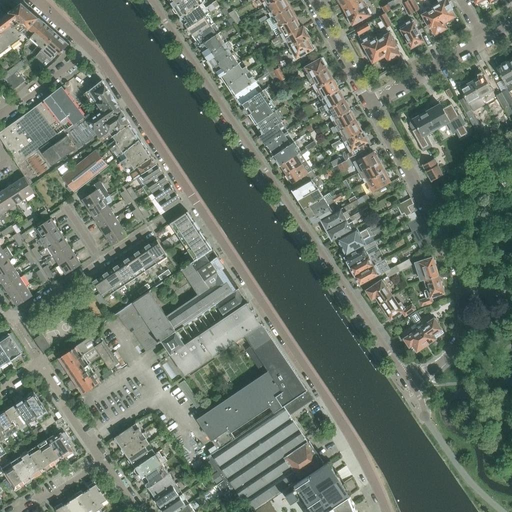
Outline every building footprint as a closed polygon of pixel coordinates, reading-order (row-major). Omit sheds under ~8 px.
[(199,0),(183,0),(173,7),(173,10),(175,13),(177,14),(180,17),(201,3),(199,0)] [(286,0),(277,0),(266,6),(271,17),(289,7),(286,3),(287,1),(286,0)] [(346,0),(339,4),(343,11),(345,10),(346,14),(364,4),(365,3),(369,1),(367,0),(346,0)] [(408,0),(403,3),(409,15),(414,12),(408,0)] [(420,9),(416,3),(414,0),(408,0),(414,12),(420,9)] [(447,0),(445,1),(444,0),(436,0),(438,1),(433,4),(444,24),(451,20),(450,18),(455,16),(452,10),(453,10),(447,0)] [(393,1),(382,7),(385,13),(396,7),(393,1)] [(208,16),(219,8),(216,2),(205,9),(203,5),(201,3),(180,17),(180,20),(182,23),(184,24),(187,28),(207,15),(208,16)] [(364,4),(346,14),(347,14),(348,17),(347,18),(351,25),(370,15),(367,9),(368,8),(365,3),(364,4)] [(447,29),(444,24),(433,4),(432,5),(433,6),(422,12),(423,14),(422,15),(429,28),(431,27),(435,33),(440,30),(441,32),(447,29)] [(8,15),(0,20),(0,32),(9,43),(22,33),(28,39),(29,39),(34,33),(29,29),(38,18),(23,5),(20,5),(8,15)] [(291,8),(289,7),(271,17),(266,19),(272,30),(277,27),(295,18),(292,13),(293,12),(291,8)] [(236,23),(241,21),(235,10),(228,13),(236,23)] [(386,28),(392,25),(385,13),(380,16),(386,28)] [(231,25),(234,22),(228,14),(225,16),(231,25)] [(213,24),(208,16),(207,15),(187,28),(193,37),(213,24)] [(38,18),(29,29),(34,33),(29,39),(38,47),(33,53),(37,56),(56,34),(38,18)] [(296,18),(295,18),(277,27),(283,38),(300,28),(298,24),(299,22),(296,18)] [(418,45),(424,42),(412,20),(400,27),(409,43),(409,42),(411,47),(417,44),(418,45)] [(358,35),(371,28),(367,23),(355,30),(358,35)] [(219,33),(214,25),(213,24),(193,37),(199,46),(219,33)] [(309,38),(309,37),(303,26),(300,28),(283,38),(289,49),(308,38),(309,38)] [(0,49),(9,43),(0,32),(0,49)] [(226,43),(220,34),(219,33),(199,46),(206,56),(226,43)] [(395,47),(397,46),(389,33),(377,39),(386,56),(388,60),(394,57),(394,58),(400,55),(395,47)] [(37,56),(36,57),(43,63),(47,58),(51,62),(58,53),(60,54),(68,45),(56,34),(37,56)] [(386,56),(377,39),(375,36),(371,39),(369,36),(361,41),(368,53),(367,53),(369,56),(368,56),(371,62),(378,58),(379,60),(386,56)] [(306,53),(313,49),(308,38),(289,49),(295,59),(300,56),(301,57),(306,54),(306,53)] [(233,53),(227,44),(226,43),(206,56),(213,66),(216,65),(233,53)] [(240,63),(234,54),(233,53),(216,65),(219,71),(217,72),(220,76),(222,75),(240,63)] [(323,58),(322,59),(321,58),(303,68),(307,77),(326,66),(325,65),(327,64),(323,58)] [(5,61),(1,64),(6,70),(10,67),(5,61)] [(511,104),(511,98),(507,90),(508,89),(510,92),(511,90),(511,68),(508,62),(507,62),(507,61),(501,64),(501,65),(496,68),(503,80),(497,83),(502,92),(501,93),(505,99),(509,106),(511,104)] [(228,84),(249,71),(243,62),(240,64),(240,63),(222,75),(228,84)] [(280,67),(274,70),(270,64),(265,68),(266,69),(270,74),(272,78),(283,73),(280,67)] [(328,67),(326,67),(326,66),(307,77),(313,87),(331,77),(329,72),(330,71),(328,67)] [(258,82),(270,74),(266,69),(264,71),(266,74),(257,80),(258,82)] [(7,80),(6,80),(13,90),(19,86),(18,84),(23,80),(21,76),(18,71),(16,73),(12,75),(9,78),(7,80)] [(235,94),(255,81),(249,71),(228,84),(235,94)] [(275,83),(285,77),(283,73),(272,78),(275,83)] [(489,82),(487,83),(483,76),(478,78),(477,77),(472,80),(472,81),(471,82),(481,98),(482,98),(482,99),(488,96),(490,100),(494,97),(495,92),(489,82)] [(333,78),(332,77),(331,77),(313,87),(319,97),(337,87),(335,83),(335,81),(333,78)] [(102,81),(83,95),(91,107),(95,104),(98,108),(114,99),(102,81)] [(263,89),(261,90),(255,81),(235,94),(242,105),(264,90),(263,89)] [(479,127),(470,110),(483,103),(481,98),(471,82),(460,88),(461,90),(460,90),(463,95),(464,95),(465,97),(459,100),(474,129),(479,127)] [(29,112),(0,132),(0,137),(18,166),(25,161),(38,151),(40,150),(84,117),(62,87),(29,112)] [(339,88),(338,88),(337,87),(319,97),(323,105),(319,108),(322,113),(326,110),(344,100),(340,93),(341,92),(339,88)] [(247,115),(249,115),(270,100),(264,90),(242,105),(245,108),(243,110),(243,111),(245,114),(247,115)] [(294,100),(287,90),(282,93),(289,103),(294,100)] [(509,106),(505,99),(501,93),(496,96),(504,109),(509,106)] [(84,117),(40,150),(52,166),(77,148),(77,149),(97,135),(101,139),(112,132),(105,122),(122,111),(114,99),(98,108),(93,111),(84,117)] [(277,110),(272,102),(270,100),(249,115),(255,125),(277,110)] [(346,101),(345,101),(344,100),(326,110),(332,121),(350,111),(347,106),(348,104),(346,101)] [(426,156),(433,153),(430,147),(431,147),(424,135),(440,127),(447,140),(451,146),(468,136),(450,105),(442,109),(440,104),(421,114),(419,111),(411,116),(413,119),(412,119),(411,119),(411,120),(410,121),(410,122),(410,123),(409,124),(410,124),(410,125),(413,131),(412,131),(426,156)] [(284,120),(277,110),(255,125),(262,134),(280,122),(284,120)] [(112,132),(101,139),(104,144),(115,136),(115,137),(116,136),(115,136),(130,124),(122,111),(105,122),(112,132)] [(352,112),(350,111),(332,121),(335,126),(331,128),(333,133),(338,131),(356,121),(353,117),(354,115),(352,112)] [(303,122),(308,119),(305,114),(300,117),(303,122)] [(358,122),(356,121),(338,131),(344,142),(362,131),(359,127),(360,126),(358,122)] [(267,146),(287,132),(280,122),(262,134),(260,136),(267,146)] [(117,139),(108,145),(111,150),(112,149),(111,148),(135,131),(130,124),(115,136),(116,136),(115,137),(117,139)] [(301,138),(309,132),(307,129),(298,134),(301,138)] [(364,143),(369,141),(364,130),(362,131),(344,142),(348,150),(344,152),(343,156),(345,161),(365,149),(365,150),(368,148),(364,143)] [(135,131),(111,148),(112,149),(111,150),(117,158),(140,139),(135,131)] [(294,142),(287,132),(267,146),(274,156),(294,142)] [(140,139),(117,158),(127,174),(137,167),(152,157),(145,148),(147,147),(142,139),(141,140),(140,139)] [(314,141),(305,147),(305,148),(306,149),(307,151),(316,145),(314,141)] [(280,165),(300,152),(294,142),(274,156),(275,158),(280,165)] [(302,154),(307,151),(306,149),(305,148),(300,152),(280,165),(280,166),(280,165),(287,175),(302,165),(302,164),(307,161),(302,154)] [(368,154),(365,150),(365,149),(345,161),(342,163),(333,167),(332,168),(336,175),(354,164),(359,172),(379,161),(373,151),(368,154)] [(38,151),(25,161),(37,178),(50,169),(38,151)] [(88,159),(64,178),(75,192),(88,183),(108,167),(96,152),(88,159)] [(139,170),(131,175),(134,180),(136,178),(141,175),(157,165),(152,157),(137,167),(139,170)] [(331,163),(333,167),(342,163),(339,158),(331,163)] [(435,158),(422,165),(431,181),(442,175),(437,166),(439,165),(435,158)] [(381,166),(379,161),(359,172),(364,182),(384,172),(381,166)] [(141,175),(136,178),(142,188),(147,184),(163,174),(157,165),(141,175)] [(307,172),(302,165),(287,175),(293,183),(293,184),(308,174),(307,172)] [(296,187),(316,176),(312,171),(308,174),(293,184),(296,187)] [(389,179),(385,171),(384,172),(364,182),(370,193),(390,182),(388,179),(389,179)] [(147,184),(142,188),(148,197),(169,183),(163,174),(147,184)] [(317,188),(323,184),(317,176),(316,176),(296,187),(292,190),(297,198),(317,188)] [(35,192),(25,177),(15,183),(25,199),(35,192)] [(393,188),(402,183),(399,177),(390,182),(393,188)] [(88,196),(82,200),(88,209),(109,196),(100,181),(85,191),(88,196)] [(16,204),(25,199),(15,183),(6,189),(16,204)] [(169,183),(148,197),(154,206),(175,192),(169,183)] [(326,189),(320,192),(317,188),(297,198),(303,207),(324,196),(328,194),(329,193),(326,189)] [(0,199),(7,210),(16,204),(6,189),(0,192),(0,199)] [(175,192),(154,206),(160,215),(181,202),(175,192)] [(328,206),(342,197),(340,194),(327,202),(324,196),(303,207),(309,216),(328,206)] [(346,211),(370,199),(367,194),(357,199),(350,203),(340,208),(339,206),(336,207),(338,210),(332,212),(320,219),(327,231),(350,218),(346,211)] [(109,196),(88,209),(94,218),(110,208),(108,206),(112,203),(112,200),(109,196)] [(410,214),(417,210),(414,204),(407,208),(408,211),(410,214)] [(320,219),(332,212),(328,206),(309,216),(313,222),(320,219)] [(110,208),(94,218),(100,227),(115,217),(110,208)] [(352,223),(371,212),(369,208),(350,218),(327,231),(332,241),(336,239),(355,229),(352,223)] [(177,233),(194,222),(188,212),(170,223),(177,233)] [(115,217),(100,227),(106,236),(121,226),(115,217)] [(42,238),(57,228),(51,218),(36,228),(42,238)] [(194,222),(177,233),(183,243),(200,231),(194,222)] [(341,247),(378,228),(376,223),(359,233),(356,228),(355,229),(336,239),(341,247)] [(417,242),(422,239),(431,235),(425,224),(412,232),(417,242)] [(121,226),(106,236),(112,246),(127,236),(121,226)] [(57,228),(42,238),(39,240),(45,249),(48,247),(63,237),(57,228)] [(363,242),(381,232),(378,228),(341,247),(346,256),(365,246),(363,242)] [(200,231),(183,243),(189,252),(206,240),(200,231)] [(425,243),(433,239),(431,235),(422,239),(425,243)] [(48,247),(54,256),(69,246),(63,237),(48,247)] [(146,246),(145,247),(157,264),(168,257),(156,240),(150,244),(149,244),(148,245),(148,244),(146,245),(146,246)] [(206,240),(189,252),(195,261),(212,249),(212,248),(206,240)] [(346,256),(344,257),(350,268),(381,252),(375,241),(365,246),(346,256)] [(54,256),(59,265),(75,255),(69,246),(54,256)] [(136,253),(135,254),(146,271),(157,264),(145,247),(139,251),(138,252),(138,251),(135,252),(136,253)] [(0,265),(9,259),(13,257),(7,248),(3,250),(0,252),(0,265)] [(162,341),(239,289),(240,289),(213,249),(212,249),(195,261),(183,270),(200,295),(167,317),(150,292),(118,314),(129,330),(134,326),(137,329),(135,330),(143,343),(141,345),(146,351),(160,342),(162,341)] [(380,256),(384,254),(382,251),(381,252),(350,268),(355,277),(385,261),(384,259),(382,260),(380,256)] [(396,266),(396,265),(409,259),(413,257),(410,252),(393,260),(396,266)] [(125,260),(124,261),(136,278),(146,271),(135,254),(129,258),(128,258),(128,259),(127,258),(125,259),(125,260)] [(75,255),(59,265),(66,275),(81,265),(75,255)] [(435,260),(433,260),(432,258),(415,263),(418,271),(421,271),(424,280),(438,275),(435,266),(436,264),(435,260)] [(0,277),(14,268),(9,259),(0,265),(0,277)] [(412,265),(409,259),(396,265),(398,268),(399,271),(412,265)] [(115,267),(114,268),(125,285),(136,278),(124,261),(125,261),(118,265),(117,266),(117,265),(114,266),(115,267)] [(378,269),(387,264),(385,261),(355,277),(359,285),(380,274),(378,269)] [(399,271),(398,268),(396,265),(396,266),(384,272),(388,277),(399,271)] [(0,280),(5,288),(20,278),(14,268),(0,277),(0,280)] [(104,274),(103,275),(115,292),(125,285),(114,268),(108,272),(107,272),(107,273),(106,272),(104,273),(104,274)] [(93,281),(93,282),(95,286),(96,286),(100,293),(95,297),(102,308),(108,304),(105,299),(115,292),(103,275),(104,275),(97,280),(97,279),(96,280),(95,279),(93,281)] [(418,298),(421,306),(434,302),(432,297),(444,293),(443,291),(444,290),(443,286),(441,285),(438,275),(424,280),(427,289),(424,290),(425,295),(418,298)] [(11,297),(26,287),(20,278),(5,288),(11,297)] [(380,304),(391,296),(381,281),(366,291),(367,292),(367,294),(369,297),(371,297),(372,299),(375,297),(380,304)] [(17,306),(32,296),(26,287),(11,297),(17,306)] [(239,289),(162,341),(167,349),(185,376),(245,335),(263,324),(263,323),(262,322),(258,317),(258,316),(257,316),(253,310),(254,310),(253,309),(249,303),(248,302),(239,289)] [(399,302),(396,303),(391,296),(380,304),(385,312),(385,314),(388,317),(389,317),(391,319),(401,312),(405,317),(415,310),(411,304),(404,309),(399,302)] [(125,307),(131,304),(127,298),(122,302),(125,307)] [(415,324),(428,344),(431,344),(433,342),(434,339),(443,333),(434,319),(432,319),(429,314),(422,319),(417,311),(410,316),(415,324)] [(323,463),(312,445),(309,441),(308,442),(288,411),(311,395),(306,388),(263,324),(245,335),(253,346),(248,350),(250,349),(266,374),(215,408),(197,420),(212,441),(218,450),(207,457),(208,458),(209,458),(211,461),(217,470),(224,481),(231,492),(235,489),(240,498),(249,511),(252,511),(258,508),(258,509),(258,508),(264,504),(265,504),(271,500),(272,499),(278,495),(299,481),(298,479),(323,463)] [(412,345),(417,351),(428,344),(415,324),(401,333),(404,338),(404,339),(405,340),(404,342),(407,346),(408,346),(409,347),(412,345)] [(12,332),(9,334),(21,353),(24,351),(12,332)] [(9,334),(0,339),(0,342),(11,360),(12,361),(14,361),(17,359),(18,357),(17,356),(18,356),(21,354),(22,354),(21,353),(9,334)] [(42,335),(35,340),(43,351),(50,346),(42,335)] [(63,364),(66,368),(67,369),(66,370),(69,375),(70,374),(78,386),(77,387),(79,390),(81,390),(83,394),(88,391),(100,383),(88,365),(101,356),(109,369),(115,365),(118,363),(101,337),(98,339),(97,341),(96,341),(93,336),(59,358),(63,364)] [(0,342),(0,364),(1,367),(2,368),(4,368),(7,366),(8,364),(7,363),(8,363),(11,360),(0,342)] [(111,370),(102,376),(104,380),(113,374),(111,370)] [(28,397),(25,399),(37,418),(38,419),(44,429),(45,428),(49,425),(54,422),(50,416),(46,420),(42,415),(47,412),(45,409),(46,408),(46,406),(44,403),(42,402),(41,403),(34,392),(33,392),(31,392),(29,394),(28,396),(27,396),(28,397)] [(28,424),(37,418),(25,399),(24,398),(22,398),(19,400),(18,402),(19,404),(16,406),(28,424)] [(28,424),(16,406),(15,404),(14,405),(12,405),(10,406),(9,408),(8,409),(9,410),(6,412),(18,430),(28,424)] [(0,423),(9,436),(18,430),(6,412),(5,411),(3,411),(0,413),(0,423)] [(0,441),(9,436),(0,423),(0,441)] [(122,448),(142,435),(135,424),(115,437),(115,438),(114,440),(116,444),(119,444),(122,448)] [(44,429),(43,429),(47,436),(52,433),(51,432),(53,430),(49,425),(45,428),(44,429)] [(54,435),(49,439),(62,459),(63,458),(66,456),(67,455),(68,458),(69,458),(74,455),(75,453),(66,440),(68,439),(68,437),(65,433),(64,432),(62,434),(61,433),(55,437),(54,435)] [(128,458),(149,445),(142,435),(122,448),(121,448),(121,450),(123,454),(125,454),(126,454),(128,458)] [(49,439),(39,445),(52,465),(56,463),(58,464),(63,461),(62,459),(49,439)] [(172,443),(168,446),(175,455),(178,453),(172,443)] [(39,445),(29,452),(35,461),(29,465),(36,476),(46,470),(47,472),(54,468),(52,465),(39,445)] [(149,445),(128,458),(128,460),(130,464),(132,464),(135,468),(155,454),(149,445)] [(22,456),(12,463),(25,483),(26,484),(27,484),(28,484),(32,481),(32,480),(32,479),(36,476),(29,465),(35,461),(29,452),(27,450),(21,454),(22,456)] [(155,454),(135,468),(134,470),(137,474),(139,474),(142,478),(162,465),(167,461),(164,456),(159,459),(155,454)] [(217,470),(211,461),(204,466),(210,475),(217,470)] [(12,463),(2,470),(8,480),(14,488),(16,491),(21,488),(21,485),(25,483),(12,463)] [(324,511),(347,497),(325,464),(254,511),(324,511)] [(162,465),(142,478),(141,478),(141,480),(143,484),(146,484),(149,488),(169,475),(162,465)] [(217,472),(211,476),(217,484),(223,480),(217,472)] [(155,498),(176,485),(169,475),(149,488),(148,488),(148,490),(150,494),(152,494),(153,494),(155,498)] [(8,480),(4,482),(10,491),(14,488),(8,480)] [(231,492),(224,481),(217,485),(224,496),(226,495),(231,492)] [(89,489),(86,491),(99,510),(104,507),(102,503),(107,500),(95,482),(88,486),(89,489)] [(176,485),(155,498),(154,499),(154,500),(154,501),(156,504),(158,504),(158,505),(159,504),(160,504),(162,507),(162,508),(182,495),(176,485)] [(231,492),(226,495),(231,504),(240,498),(235,489),(231,492)] [(81,490),(75,494),(86,511),(95,511),(99,510),(86,491),(83,493),(81,490)] [(70,501),(66,504),(71,511),(86,511),(75,494),(68,499),(70,501)] [(182,495),(162,508),(161,509),(161,510),(161,511),(177,511),(189,505),(182,495)] [(355,506),(355,505),(349,496),(347,497),(324,511),(357,511),(355,506)] [(62,503),(55,507),(57,511),(71,511),(66,504),(63,505),(62,503)]
